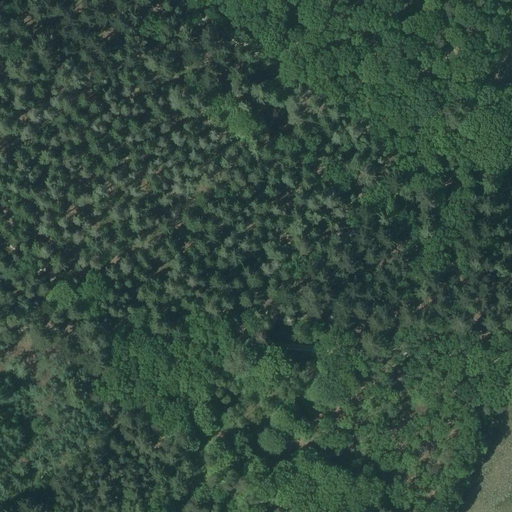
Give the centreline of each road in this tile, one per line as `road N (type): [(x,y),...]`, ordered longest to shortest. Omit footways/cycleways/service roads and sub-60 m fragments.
road 1 (track): [(0,228),(134,333),(511,359)]
road 2 (track): [(511,83),(486,112),(420,153),(257,342)]
road 3 (track): [(134,333),(0,325)]
